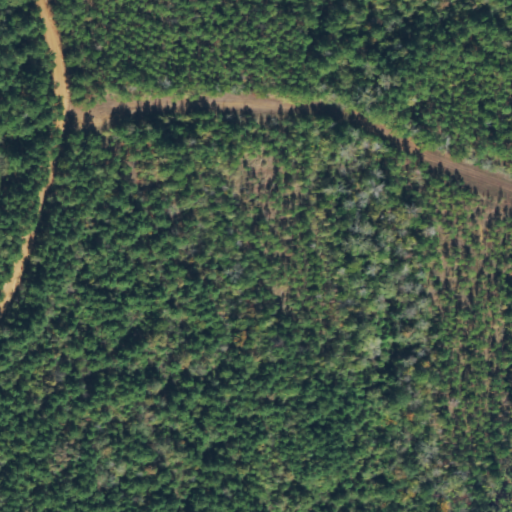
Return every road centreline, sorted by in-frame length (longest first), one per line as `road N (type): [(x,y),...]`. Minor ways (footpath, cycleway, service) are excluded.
road 1 (residential): [(0,6),(56,10),(391,135)]
road 2 (residential): [(0,319),(68,148),(68,70),(53,0)]
